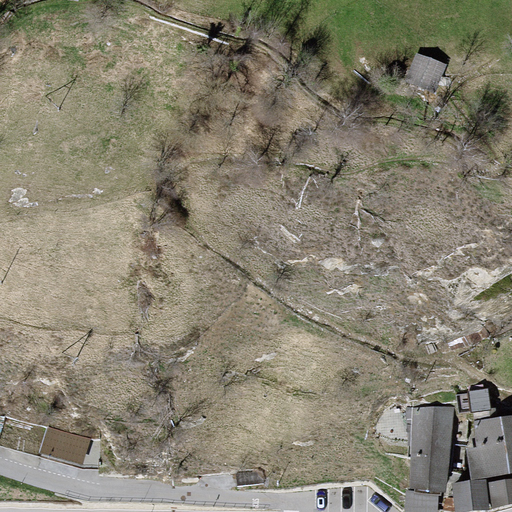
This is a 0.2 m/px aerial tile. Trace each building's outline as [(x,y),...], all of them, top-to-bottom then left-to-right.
[(404,83),(431,95),(444,65),(416,53),(404,83)] [(472,476),(511,470),(511,417),(491,421),(487,391),(471,394),(478,450),(469,451),(472,476)] [(452,410),(414,410),(411,487),(444,490),(452,410)] [(90,440),(47,426),(39,451),(82,465),(90,440)] [(511,480),(491,483),(494,505),(511,502),(511,480)] [(483,481),(453,485),(456,510),(486,507),(483,481)] [(435,511),(436,496),(408,493),(406,511),(422,511),(435,511)]
